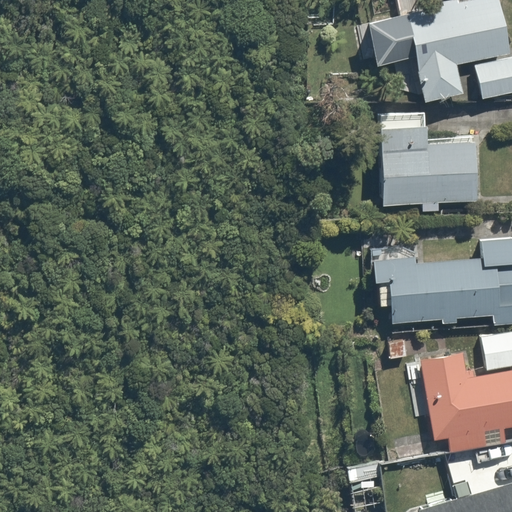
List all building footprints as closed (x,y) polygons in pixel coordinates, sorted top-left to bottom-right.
[(511,47),(500,0),(450,0),(369,19),(381,70),(419,61),(428,100),(466,91),(462,74),(477,70),(485,102),(511,95),(511,47)] [(428,107),(379,110),(386,207),(474,201),(469,132),(430,134),(428,107)] [(511,229),(476,233),(478,251),(423,257),(420,230),(362,236),(365,262),(371,261),(376,305),(392,303),(394,319),(490,310),(491,324),(511,321),(511,229)] [(511,327),(478,332),(480,346),(419,354),(429,438),(448,436),(450,448),(511,440),(511,327)] [(511,511),(511,479),(417,503),(419,511),(511,511)]
